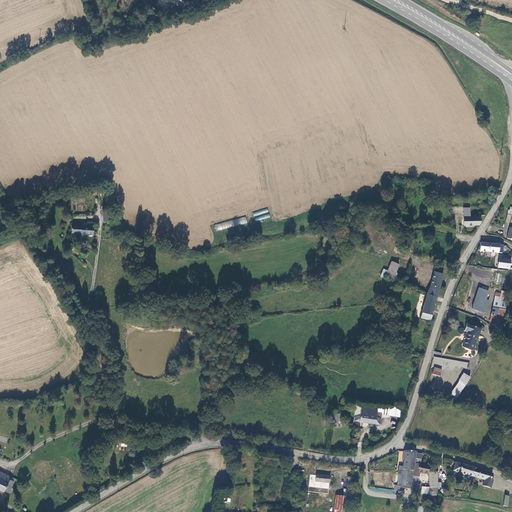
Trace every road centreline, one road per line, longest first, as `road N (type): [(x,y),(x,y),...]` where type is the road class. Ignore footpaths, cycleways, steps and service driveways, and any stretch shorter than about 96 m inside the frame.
road 1 (unclassified): [(77,511),(183,449),(219,442),(353,459),(396,443)]
road 2 (unclassified): [(396,443),(478,234)]
road 3 (secondary): [(395,0),(508,73)]
road 4 (unclassified): [(396,443),(511,481)]
road 5 (unknown): [(112,413),(0,456)]
